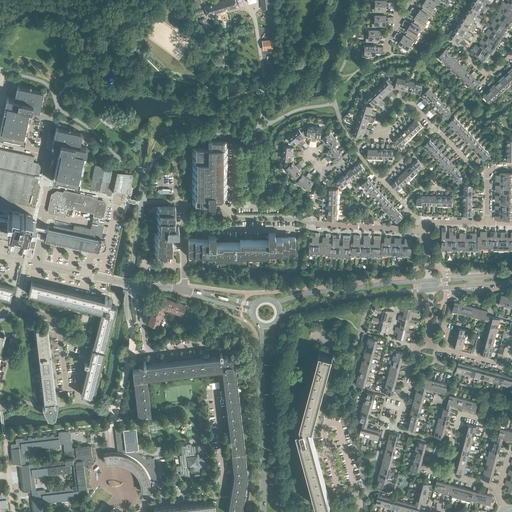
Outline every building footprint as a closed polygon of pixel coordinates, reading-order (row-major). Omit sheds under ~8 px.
[(213,3),(215,13),(222,11),(226,10),(223,0),(221,1),(219,2),(213,3)] [(224,0),(223,0),(226,10),(228,10),(237,7),(234,0),(224,0)] [(265,9),(267,8),(270,8),(269,0),(261,0),(262,9),(265,9)] [(434,6),(424,0),(418,0),(423,3),(423,4),(424,5),(423,7),(433,14),(435,11),(432,9),(434,6)] [(485,3),(480,0),(472,0),(472,1),(486,10),(487,7),(484,5),(485,3)] [(472,1),(469,5),(480,12),(481,10),(484,12),(486,10),(472,1)] [(504,1),(502,4),(511,10),(511,4),(508,2),(507,3),(504,1)] [(207,13),(208,15),(215,13),(213,3),(208,5),(205,5),(207,13)] [(511,10),(502,4),(501,7),(504,9),(503,10),(511,16),(511,10)] [(469,5),(467,9),(480,18),(482,16),(479,14),(480,12),(469,5)] [(413,7),(411,9),(426,19),(428,16),(431,17),(433,14),(423,7),(421,10),(420,9),(419,10),(413,7)] [(426,19),(411,9),(409,12),(416,16),(415,17),(416,18),(415,20),(425,27),(427,23),(426,23),(428,20),(426,19)] [(480,18),(467,9),(464,14),(474,21),(476,19),(479,21),(480,18)] [(511,16),(503,10),(503,11),(504,12),(503,13),(500,11),(499,14),(511,22),(511,16)] [(385,12),(372,12),(372,16),(376,16),(375,19),(393,20),(393,17),(386,17),(386,15),(385,15),(385,12)] [(474,21),(464,14),(461,18),(475,27),(476,24),(473,22),(474,21)] [(511,23),(511,22),(499,14),(497,16),(500,18),(499,20),(510,27),(511,23)] [(200,20),(204,32),(210,30),(205,18),(200,20)] [(461,18),(458,22),(469,29),(470,27),(473,29),(475,27),(461,18)] [(405,19),(403,22),(418,31),(420,28),(423,30),(425,27),(415,20),(413,22),(412,22),(411,23),(405,19)] [(495,20),(493,23),(507,31),(510,27),(499,20),(498,22),(495,20)] [(418,31),(403,22),(401,25),(408,28),(407,30),(408,31),(407,33),(417,39),(419,36),(416,34),(418,31)] [(469,29),(458,22),(456,27),(469,36),(471,33),(468,31),(469,29)] [(507,31),(493,23),(491,25),(495,27),(493,29),(504,36),(507,31)] [(469,36),(456,27),(453,31),(463,38),(465,36),(468,38),(469,36)] [(489,29),(488,31),(501,40),(504,36),(493,29),(492,31),(489,29)] [(463,38),(453,31),(450,36),(464,44),(466,42),(462,40),(463,38)] [(501,40),(488,31),(486,34),(489,36),(488,37),(499,44),(501,40)] [(417,39),(407,33),(405,35),(404,34),(403,36),(397,32),(395,35),(410,44),(412,41),(415,43),(417,39)] [(410,44),(395,35),(394,37),(400,41),(399,43),(400,43),(399,46),(409,52),(411,49),(408,47),(410,44)] [(499,44),(488,37),(487,39),(484,37),(482,40),(496,49),(499,44)] [(272,49),(271,40),(262,40),(263,50),(272,49)] [(496,49),(482,40),(481,42),(484,44),(483,46),(491,52),(493,53),(496,49)] [(383,50),(383,46),(376,46),(376,44),(374,44),(375,42),(378,42),(375,42),(366,42),(362,42),(362,43),(362,45),(365,46),(365,49),(383,50)] [(477,45),(475,47),(489,56),(491,52),(483,46),(481,45),(480,47),(477,45)] [(443,61),(450,54),(448,51),(451,48),(449,46),(438,56),(443,61)] [(489,56),(475,47),(473,50),(476,52),(475,54),(486,61),(489,56)] [(453,56),(450,54),(443,61),(448,65),(458,55),(456,53),(453,56)] [(458,55),(448,65),(452,70),(459,62),(457,60),(460,57),(458,55)] [(462,65),(459,62),(452,70),(457,74),(467,64),(465,62),(462,65)] [(467,64),(457,74),(461,79),(468,71),(466,69),(469,65),(467,64)] [(468,71),(461,79),(466,83),(476,72),(474,71),(471,74),(468,71)] [(478,74),(476,72),(466,83),(470,88),(474,84),(476,86),(480,81),(478,79),(477,80),(475,77),(478,74)] [(511,81),(511,78),(507,73),(504,75),(501,72),(499,74),(509,85),(511,81)] [(509,85),(499,74),(497,76),(500,79),(497,81),(504,89),(509,85)] [(401,93),(404,79),(398,77),(396,87),(399,88),(398,93),(401,93)] [(392,95),(394,93),(391,90),(393,87),(390,84),(392,82),(389,78),(386,80),(382,85),(392,95)] [(410,80),(404,79),(401,93),(403,94),(404,89),(408,90),(410,80)] [(410,80),(408,90),(412,91),(411,95),(413,96),(416,82),(410,80)] [(491,81),(490,82),(499,93),(504,89),(497,81),(495,84),(491,81)] [(416,82),(413,96),(416,97),(417,92),(420,93),(422,87),(423,83),(416,82)] [(499,93),(490,82),(488,84),(491,87),(488,90),(495,97),(499,93)] [(382,85),(377,89),(384,96),(387,94),(390,97),(392,95),(382,85)] [(36,110),(36,111),(37,111),(39,111),(42,98),(44,92),(17,86),(14,99),(7,97),(0,128),(0,136),(25,141),(26,138),(27,135),(26,135),(29,120),(31,112),(35,112),(36,110)] [(423,103),(433,93),(429,88),(422,95),(424,98),(421,101),(423,103)] [(384,96),(377,89),(372,93),(383,104),(384,102),(381,99),(384,96)] [(495,97),(488,90),(485,92),(482,89),(480,91),(485,96),(483,98),(486,101),(488,100),(490,102),(495,97)] [(383,104),(372,93),(368,98),(375,105),(378,102),(381,106),(383,104)] [(433,93),(423,103),(424,105),(428,102),(430,105),(438,98),(433,93)] [(438,98),(430,105),(433,107),(430,111),(431,112),(442,102),(438,98)] [(446,107),(442,102),(431,112),(433,114),(436,111),(439,114),(446,107)] [(362,110),(371,113),(375,114),(376,112),(372,110),(373,107),(364,103),(362,110)] [(446,107),(439,114),(441,117),(438,120),(440,122),(451,112),(446,107)] [(362,110),(360,116),(373,120),(374,118),(370,116),(371,113),(362,110)] [(413,122),(419,129),(423,125),(417,119),(416,119),(413,115),(411,116),(415,120),(413,122)] [(360,116),(357,121),(367,125),(368,121),(373,123),(373,120),(360,116)] [(452,126),(458,120),(455,116),(448,123),(444,127),(445,128),(450,124),(452,126)] [(419,129),(413,122),(409,118),(407,120),(411,124),(409,126),(415,132),(419,129)] [(458,120),(452,126),(448,130),(449,132),(453,128),(455,130),(462,124),(458,120)] [(357,121),(355,127),(369,132),(370,130),(366,128),(367,125),(357,121)] [(415,132),(409,126),(405,122),(404,123),(407,127),(405,129),(411,136),(415,132)] [(462,124),(455,130),(451,134),(452,136),(457,132),(459,134),(465,128),(462,124)] [(411,136),(405,129),(401,125),(400,127),(404,131),(401,133),(408,139),(411,136)] [(81,179),(87,147),(80,146),(82,133),(56,127),(54,138),(52,147),(54,147),(56,148),(55,150),(59,151),(58,157),(55,167),(54,173),(53,177),(53,180),(77,185),(79,186),(80,182),(81,179)] [(321,137),(322,127),(321,127),(321,128),(318,128),(319,127),(315,127),(314,141),(316,142),(317,137),(321,137)] [(368,135),(369,132),(355,127),(353,134),(354,134),(353,137),(359,139),(360,136),(363,137),(364,133),(368,135)] [(465,128),(459,134),(455,138),(456,139),(460,135),(462,138),(469,131),(465,128)] [(299,129),(294,133),(303,144),(305,143),(302,139),(305,137),(299,129)] [(408,139),(401,133),(398,129),(396,130),(400,134),(398,136),(404,143),(408,139)] [(469,131),(462,138),(458,141),(459,143),(464,139),(466,141),(472,135),(469,131)] [(325,141),(321,144),(323,146),(334,137),(330,132),(322,138),(325,141)] [(400,138),(398,136),(394,132),(392,134),(396,138),(394,140),(398,145),(400,147),(404,143),(400,138)] [(294,133),(291,135),(292,136),(290,138),(289,137),(295,145),(298,142),(301,146),(303,144),(294,133)] [(472,135),(466,141),(461,145),(463,147),(467,143),(469,145),(476,139),(472,135)] [(338,142),(334,137),(323,146),(324,148),(328,145),(330,148),(334,145),(338,142)] [(226,197),(226,141),(211,141),(211,138),(208,138),(208,148),(193,148),(194,204),(220,204),(220,197),(226,197)] [(427,149),(434,143),(438,139),(436,138),(432,142),(430,139),(423,146),(427,149)] [(476,139),(469,145),(465,149),(466,150),(470,146),(473,149),(479,143),(476,139)] [(434,143),(427,149),(430,153),(437,147),(441,143),(440,142),(436,146),(434,143)] [(373,149),(374,143),(371,143),(371,149),(368,149),(368,148),(363,148),(363,151),(368,151),(368,158),(373,158),(373,149)] [(479,143),(473,149),(468,153),(470,154),(474,150),(476,153),(483,146),(479,143)] [(326,160),(338,150),(334,145),(330,148),(326,152),(328,155),(325,157),(326,160)] [(437,147),(430,153),(434,157),(441,151),(445,147),(443,145),(439,149),(437,147)] [(283,152),(298,154),(298,151),(294,151),(294,147),(284,146),(283,152)] [(483,146),(476,153),(472,156),(473,158),(478,154),(480,156),(486,150),(483,146)] [(0,199),(35,206),(39,185),(35,178),(39,163),(33,161),(34,156),(0,148),(0,199)] [(443,153),(441,151),(434,157),(437,161),(444,155),(448,151),(447,149),(443,153)] [(338,150),(326,160),(328,162),(332,159),(334,162),(342,155),(338,150)] [(486,150),(480,156),(475,160),(477,162),(481,158),(483,160),(490,154),(486,150)] [(446,157),(444,155),(437,161),(441,164),(448,158),(452,154),(450,153),(446,157)] [(414,162),(420,169),(424,165),(418,159),(417,159),(414,155),(412,156),(416,160),(414,162)] [(355,165),(361,172),(365,168),(359,161),(356,157),(354,158),(358,163),(355,165)] [(448,158),(441,164),(444,168),(451,162),(455,158),(454,157),(450,160),(448,158)] [(420,169),(414,162),(410,158),(408,160),(412,164),(410,166),(416,172),(420,169)] [(361,172),(355,165),(352,160),(350,162),(354,166),(351,168),(357,175),(361,172)] [(453,164),(451,162),(444,168),(448,172),(455,166),(459,162),(457,160),(453,164)] [(289,174),(301,164),(299,162),(296,165),(293,162),(285,168),(289,174)] [(416,172),(410,166),(406,162),(405,163),(409,167),(406,169),(412,176),(416,172)] [(129,194),(133,175),(105,169),(104,169),(104,168),(105,167),(95,164),(90,187),(97,189),(97,191),(110,194),(110,192),(109,191),(111,190),(129,194)] [(301,164),(289,174),(293,179),(301,172),(299,169),(303,166),(301,164)] [(357,175),(351,168),(348,164),(346,165),(350,169),(347,171),(353,178),(357,175)] [(455,166),(448,172),(451,176),(458,169),(462,166),(461,164),(457,168),(455,166)] [(412,176),(406,169),(402,165),(401,167),(405,171),(403,173),(409,179),(412,176)] [(353,178),(347,171),(344,167),(342,168),(346,172),(343,174),(349,181),(353,178)] [(458,169),(451,176),(455,179),(461,173),(466,169),(464,168),(460,172),(458,169)] [(409,179),(403,173),(399,169),(397,170),(401,174),(399,176),(405,183),(409,179)] [(349,181),(343,174),(340,170),(338,171),(342,176),(339,178),(345,185),(349,181)] [(303,186),(311,173),(309,172),(306,176),(303,174),(297,182),(303,186)] [(405,183),(399,176),(395,172),(394,174),(397,178),(395,180),(401,186),(405,183)] [(464,175),(461,173),(455,179),(459,183),(465,177),(469,173),(468,172),(464,175)] [(313,175),(311,173),(303,186),(308,189),(314,181),(311,179),(313,175)] [(345,185),(339,178),(336,173),(334,174),(338,179),(335,181),(341,188),(345,185)] [(402,187),(401,186),(395,180),(391,176),(390,177),(392,180),(391,181),(390,182),(391,183),(397,190),(398,190),(402,187)] [(365,189),(371,182),(373,181),(372,179),(370,181),(368,179),(361,185),(365,189)] [(371,182),(365,189),(368,192),(375,186),(377,185),(375,183),(374,185),(371,182)] [(377,188),(375,186),(368,192),(372,196),(379,190),(380,188),(379,187),(377,188)] [(379,190),(372,196),(375,200),(382,194),(384,192),(382,191),(381,192),(379,190)] [(70,216),(72,208),(66,207),(66,206),(64,206),(66,195),(63,194),(63,192),(57,191),(52,194),(48,210),(50,212),(64,215),(65,214),(70,216)] [(82,210),(85,195),(71,192),(64,191),(63,192),(63,194),(66,195),(64,206),(66,206),(66,207),(72,208),(82,210)] [(384,196),(382,194),(375,200),(379,203),(386,197),(387,196),(386,194),(384,196)] [(98,198),(85,195),(82,210),(94,212),(97,200),(98,198)] [(388,199),(386,197),(379,203),(382,207),(389,201),(391,199),(389,198),(388,199)] [(94,212),(93,216),(101,218),(101,216),(103,214),(105,204),(103,201),(97,200),(94,212)] [(391,203),(389,201),(382,207),(386,211),(393,205),(394,203),(393,202),(391,203)] [(393,205),(386,211),(389,215),(396,208),(398,207),(396,205),(395,207),(393,205)] [(0,226),(30,233),(29,235),(31,236),(40,238),(96,249),(99,234),(86,231),(87,225),(42,215),(36,214),(0,206),(0,226)] [(179,238),(179,232),(179,227),(178,226),(175,226),(175,206),(157,206),(157,233),(154,233),(154,253),(172,253),(172,238),(179,238)] [(396,208),(389,215),(393,218),(400,212),(401,210),(400,209),(398,210),(396,208)] [(402,214),(400,212),(393,218),(397,222),(398,223),(401,221),(399,220),(403,216),(405,214),(403,213),(402,214)] [(315,254),(316,233),(313,232),(313,241),(310,241),(310,249),(308,249),(308,254),(315,254)] [(295,255),(295,237),(275,237),(275,233),(274,233),(263,233),(263,240),(242,239),(241,260),(242,260),(242,257),(268,257),(268,255),(295,255)] [(241,260),(242,239),(241,239),(241,242),(222,242),(220,242),(220,235),(209,235),(208,235),(208,236),(208,239),(188,239),(188,257),(215,257),(215,259),(241,260)] [(31,282),(29,292),(29,293),(83,306),(83,307),(86,308),(87,308),(96,310),(97,310),(99,311),(102,312),(95,340),(94,344),(93,348),(104,351),(105,352),(108,337),(114,316),(116,306),(110,305),(112,299),(107,298),(107,296),(105,296),(105,297),(103,297),(102,297),(101,297),(100,298),(99,298),(86,295),(86,296),(68,292),(31,283),(32,281),(31,282)] [(0,295),(10,298),(13,289),(0,285),(0,295)] [(502,294),(500,299),(499,304),(504,305),(507,293),(506,293),(505,295),(502,294)] [(182,315),(186,305),(163,297),(162,302),(161,302),(165,312),(167,311),(168,310),(170,311),(170,312),(172,313),(172,312),(182,315)] [(163,313),(165,312),(161,302),(160,303),(155,301),(148,324),(158,327),(161,317),(162,318),(163,315),(162,315),(163,312),(163,313)] [(403,317),(411,319),(413,314),(418,315),(419,313),(420,313),(420,310),(402,305),(401,309),(405,310),(403,317)] [(379,319),(387,321),(389,314),(393,315),(394,312),(375,306),(375,309),(375,312),(380,313),(379,319)] [(500,318),(488,315),(488,318),(490,319),(489,321),(499,323),(500,318)] [(411,319),(403,317),(399,316),(398,319),(402,320),(400,327),(408,330),(410,324),(416,326),(416,323),(417,324),(417,322),(418,321),(411,319)] [(387,321),(379,319),(373,317),(372,319),(372,320),(372,322),(378,324),(376,329),(381,331),(380,333),(384,334),(387,324),(390,325),(391,322),(387,321)] [(48,326),(34,327),(38,359),(40,359),(45,402),(46,405),(46,406),(56,404),(55,401),(56,401),(55,401),(54,388),(50,358),(51,358),(54,357),(50,350),(48,326)] [(408,330),(400,327),(396,326),(395,330),(399,331),(397,338),(405,340),(407,335),(413,336),(413,334),(414,334),(415,331),(408,330)] [(377,344),(378,340),(368,338),(367,341),(365,341),(365,342),(376,345),(376,346),(379,347),(379,344),(377,344)] [(464,344),(452,341),(452,342),(454,343),(453,346),(463,349),(464,344)] [(376,345),(365,342),(364,343),(367,344),(366,347),(375,350),(376,346),(376,345)] [(375,350),(366,347),(365,350),(362,350),(362,351),(374,354),(374,356),(376,356),(377,354),(374,353),(375,350)] [(82,394),(92,397),(101,360),(102,360),(104,351),(93,348),(90,357),(90,359),(89,359),(88,359),(88,360),(87,360),(86,361),(85,361),(84,363),(86,364),(86,365),(86,366),(87,367),(89,368),(82,394)] [(232,452),(244,451),(240,413),(239,413),(235,376),(236,376),(234,358),(228,358),(227,353),(222,353),(222,351),(219,352),(220,354),(218,354),(217,354),(216,355),(215,356),(201,358),(202,359),(165,363),(165,362),(151,364),(151,363),(150,363),(149,362),(148,362),(147,362),(146,362),(146,360),(143,361),(144,362),(139,363),(139,369),(133,369),(139,416),(151,414),(146,377),(166,375),(166,374),(203,369),(203,370),(222,368),(224,378),(225,378),(229,415),(228,415),(230,435),(230,436),(229,436),(229,437),(228,437),(228,438),(227,438),(227,439),(227,441),(229,441),(229,442),(229,443),(230,443),(230,444),(231,444),(232,447),(231,447),(232,452)] [(374,354),(362,351),(362,352),(364,353),(363,357),(373,359),(374,356),(374,354)] [(321,352),(319,357),(301,424),(300,426),(302,427),(302,429),(298,430),(313,488),(318,507),(331,504),(325,485),(312,434),(333,355),(321,352)] [(360,359),(360,361),(371,364),(371,365),(374,365),(374,363),(372,362),(373,359),(363,357),(362,360),(360,359)] [(461,373),(464,361),(463,361),(462,363),(458,362),(456,372),(459,373),(459,375),(461,376),(462,373),(461,373)] [(357,368),(357,370),(369,373),(369,374),(371,375),(372,372),(369,372),(370,368),(361,366),(360,369),(357,368)] [(355,378),(355,379),(366,382),(366,383),(369,384),(369,381),(367,381),(368,378),(358,375),(357,378),(355,378)] [(425,378),(421,390),(424,390),(425,388),(427,389),(427,388),(430,379),(428,379),(425,378)] [(366,382),(355,379),(354,380),(357,381),(356,384),(365,387),(366,383),(366,382)] [(443,383),(440,395),(441,395),(442,393),(445,394),(449,379),(447,379),(446,383),(443,383)] [(425,396),(426,392),(427,389),(425,388),(424,390),(421,390),(421,391),(416,390),(415,394),(413,393),(413,395),(424,398),(424,399),(427,400),(427,397),(425,396)] [(363,395),(363,396),(375,399),(376,393),(367,391),(365,395),(363,395)] [(455,396),(454,396),(450,395),(447,406),(449,407),(450,405),(452,405),(455,396)] [(410,403),(410,404),(422,407),(422,408),(424,409),(425,406),(422,406),(423,402),(414,400),(413,403),(410,403)] [(468,400),(465,412),(466,412),(467,410),(471,411),(473,401),(472,401),(468,400)] [(46,405),(43,405),(43,406),(43,407),(44,409),(48,417),(49,417),(49,418),(50,418),(50,419),(51,419),(52,419),(53,419),(54,418),(55,418),(55,417),(55,416),(56,416),(58,408),(58,405),(59,403),(56,404),(46,406),(46,405)] [(441,407),(440,411),(440,412),(452,415),(452,414),(453,410),(451,410),(451,409),(452,408),(452,405),(450,405),(449,407),(447,406),(446,408),(441,407)] [(408,412),(408,413),(419,416),(419,417),(421,418),(422,416),(420,415),(421,412),(411,409),(410,412),(408,412)] [(438,410),(437,413),(440,413),(439,417),(448,419),(449,416),(452,416),(452,415),(440,412),(440,411),(438,410)] [(368,422),(370,418),(358,414),(357,416),(360,416),(359,420),(363,421),(363,422),(363,423),(365,424),(365,426),(367,427),(368,423),(368,422)] [(418,421),(409,418),(408,422),(405,421),(405,422),(417,426),(417,427),(419,427),(420,425),(417,424),(418,421)] [(438,420),(436,419),(435,422),(437,422),(436,426),(446,428),(447,425),(449,426),(450,425),(438,421),(438,420)] [(417,426),(405,422),(405,423),(407,424),(406,428),(416,430),(417,427),(417,426)] [(464,427),(463,428),(475,431),(475,433),(477,433),(478,431),(475,430),(476,427),(467,424),(466,428),(464,427)] [(363,436),(362,438),(365,439),(366,437),(369,438),(372,426),(371,425),(370,428),(367,427),(364,436),(363,436)] [(123,428),(115,429),(115,430),(116,438),(116,440),(118,451),(118,453),(118,454),(119,462),(124,464),(124,463),(129,450),(137,449),(139,449),(136,427),(134,427),(123,429),(123,428)] [(505,429),(504,429),(500,428),(497,440),(500,441),(501,438),(503,439),(505,429)] [(433,429),(432,431),(435,432),(434,435),(443,438),(444,434),(447,435),(447,434),(435,430),(435,429),(433,429)] [(84,468),(86,468),(88,468),(94,463),(93,460),(96,459),(94,444),(91,445),(75,447),(76,449),(72,450),(70,431),(58,432),(59,436),(54,436),(54,434),(51,434),(51,437),(47,437),(46,435),(43,435),(43,438),(39,438),(39,435),(35,436),(36,438),(31,439),(31,436),(28,437),(28,439),(24,440),(23,437),(16,438),(16,444),(11,444),(12,452),(11,452),(13,464),(21,463),(22,474),(21,474),(23,490),(31,489),(33,500),(32,500),(33,511),(44,511),(43,503),(82,498),(81,493),(87,492),(86,486),(84,468)] [(388,438),(398,440),(399,436),(392,434),(393,433),(388,431),(387,434),(389,434),(388,438)] [(474,436),(464,433),(463,437),(461,436),(461,438),(473,441),(472,442),(474,443),(475,440),(473,440),(474,436)] [(385,441),(385,442),(397,445),(396,446),(399,447),(399,444),(397,444),(398,440),(388,438),(388,441),(385,441)] [(491,444),(489,444),(488,446),(491,447),(491,446),(503,449),(503,448),(501,447),(502,443),(503,439),(501,438),(500,441),(497,440),(497,441),(497,442),(492,441),(491,444)] [(186,444),(186,442),(181,442),(182,455),(180,455),(181,465),(173,466),(174,471),(180,470),(181,475),(184,475),(185,482),(190,481),(189,468),(190,468),(190,467),(193,466),(195,476),(200,476),(199,468),(206,467),(206,462),(211,462),(210,456),(198,458),(197,454),(195,455),(194,451),(201,450),(200,445),(191,446),(191,444),(186,444)] [(459,446),(458,447),(470,450),(470,451),(472,452),(473,449),(470,449),(471,445),(462,443),(461,446),(459,446)] [(415,444),(414,446),(416,447),(415,450),(425,452),(426,449),(428,450),(428,448),(416,445),(417,444),(415,444)] [(396,450),(386,447),(385,450),(383,450),(382,451),(394,454),(394,455),(396,456),(397,454),(395,453),(396,450)] [(124,463),(124,464),(128,465),(131,468),(135,471),(137,474),(139,478),(141,483),(142,487),(142,488),(142,489),(142,490),(142,491),(142,492),(151,492),(151,490),(151,489),(151,486),(153,486),(157,485),(157,482),(154,457),(145,458),(141,455),(137,452),(137,449),(129,450),(124,463)] [(244,451),(232,452),(234,471),(235,471),(236,475),(235,477),(229,511),(240,511),(246,478),(246,474),(245,469),(246,469),(244,451)] [(469,455),(459,452),(458,455),(456,455),(456,456),(468,459),(467,461),(470,461),(470,459),(468,458),(469,455)] [(104,454),(103,454),(106,463),(110,462),(115,462),(119,462),(118,454),(118,453),(115,453),(114,453),(112,453),(109,453),(106,453),(104,454)] [(414,453),(412,453),(411,455),(413,456),(413,459),(422,462),(423,458),(425,459),(426,458),(414,455),(414,453)] [(380,459),(380,460),(392,464),(391,465),(394,466),(394,463),(392,462),(393,459),(383,456),(382,460),(380,459)] [(413,459),(412,463),(411,464),(423,467),(424,466),(421,465),(422,462),(413,459)] [(466,464),(457,461),(456,465),(453,464),(453,465),(465,468),(465,470),(467,470),(468,468),(465,467),(466,464)] [(410,462),(409,465),(411,465),(410,469),(420,471),(421,468),(423,468),(423,467),(411,464),(412,463),(410,462)] [(465,468),(453,465),(453,467),(455,467),(454,471),(464,473),(465,470),(465,468)] [(378,468),(377,470),(389,473),(389,474),(391,475),(392,472),(390,472),(391,468),(381,466),(380,469),(378,468)] [(388,478),(378,475),(377,478),(375,478),(375,479),(387,482),(386,483),(389,484),(389,482),(387,481),(388,478)] [(387,482),(375,479),(374,480),(377,481),(376,484),(385,487),(386,483),(387,482)] [(438,494),(442,482),(437,480),(435,485),(434,484),(433,487),(430,487),(430,489),(438,491),(437,493),(438,494)] [(421,485),(418,484),(418,487),(420,487),(419,491),(431,494),(431,493),(429,492),(430,489),(420,486),(421,485)] [(9,502),(8,494),(6,494),(6,491),(1,492),(1,494),(0,494),(0,511),(0,510),(0,508),(8,508),(7,502),(9,502)] [(381,505),(384,493),(383,493),(382,495),(378,494),(376,504),(381,505)] [(174,506),(154,508),(154,511),(216,511),(215,502),(215,501),(214,501),(215,501),(212,501),(210,501),(207,502),(205,502),(202,502),(200,502),(197,503),(195,503),(192,503),(190,504),(187,504),(186,504),(183,504),(183,505),(181,505),(181,503),(174,506)] [(418,505),(416,505),(413,511),(418,511),(421,504),(418,503),(418,505)]
